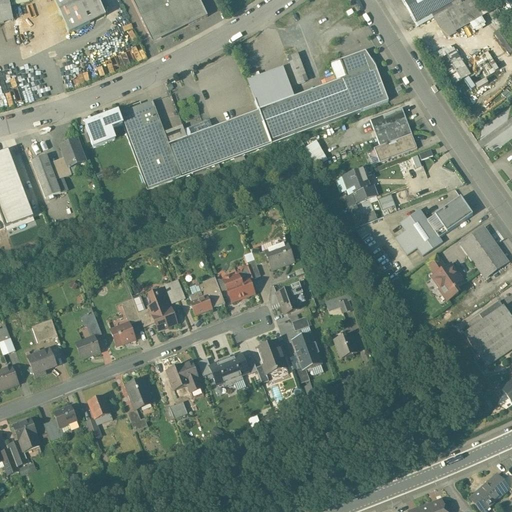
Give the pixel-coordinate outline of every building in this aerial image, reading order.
[(7,0),(0,0),(0,23),(12,20),(7,0)] [(106,16),(98,0),(51,0),(67,34),(106,16)] [(200,0),(130,0),(149,39),(185,22),(187,26),(208,16),(200,0)] [(399,0),(414,25),(456,0),(399,0)] [(479,0),(469,0),(434,19),(444,37),(487,13),(479,0)] [(511,0),(503,0),(511,16),(511,0)] [(511,44),(501,28),(492,34),(507,55),(511,51),(511,44)] [(288,51),(300,85),(310,82),(299,47),(288,51)] [(469,74),(452,48),(435,58),(451,85),(469,74)] [(153,100),(119,113),(124,125),(149,191),(389,100),(370,50),(340,62),(346,78),(170,145),(153,100)] [(404,107),(372,119),(381,146),(376,148),(381,161),(418,148),(404,107)] [(124,125),(119,113),(84,126),(94,150),(117,142),(112,129),(124,125)] [(58,146),(63,158),(67,169),(85,162),(77,140),(58,146)] [(430,148),(418,153),(421,160),(433,155),(430,148)] [(0,155),(0,217),(4,229),(31,219),(7,153),(0,155)] [(46,155),(30,162),(45,200),(61,193),(56,181),(49,163),(46,155)] [(63,158),(49,163),(56,181),(69,176),(67,169),(63,158)] [(372,166),(360,169),(364,178),(374,174),(372,166)] [(360,169),(340,177),(347,196),(353,193),(357,203),(376,196),(372,186),(367,187),(364,178),(360,169)] [(353,193),(347,196),(342,197),(347,208),(357,203),(353,193)] [(390,195),(377,200),(381,211),(394,206),(390,195)] [(459,197),(426,220),(438,238),(470,215),(459,197)] [(404,232),(394,239),(405,255),(416,248),(421,257),(441,243),(438,238),(426,220),(418,209),(398,223),(404,232)] [(483,228),(460,244),(483,278),(507,262),(483,228)] [(284,236),(270,242),(273,252),(266,254),(265,252),(264,252),(271,272),(294,263),(284,236)] [(263,264),(257,248),(250,251),(254,261),(256,266),(263,264)] [(426,263),(435,276),(446,269),(437,256),(426,263)] [(256,266),(254,261),(247,264),(248,267),(252,280),(260,277),(256,266)] [(464,285),(450,266),(446,269),(435,276),(433,278),(449,301),(459,294),(456,290),(464,285)] [(241,273),(236,275),(237,276),(232,278),(229,277),(225,278),(224,281),(223,282),(228,295),(228,294),(232,303),(254,294),(248,281),(252,280),(248,267),(242,270),(241,273)] [(192,303),(190,304),(195,317),(212,310),(211,309),(224,304),(215,279),(198,286),(203,299),(192,303)] [(198,286),(195,286),(193,285),(190,287),(189,289),(192,296),(189,297),(188,299),(190,302),(192,303),(203,299),(198,286)] [(180,287),(174,290),(178,302),(185,300),(180,287)] [(299,287),(294,289),(296,296),(302,294),(299,287)] [(292,289),(276,295),(284,315),(299,309),(292,289)] [(178,302),(174,290),(167,292),(172,305),(178,302)] [(138,314),(140,319),(145,317),(147,323),(153,320),(152,317),(168,311),(162,295),(158,297),(157,295),(151,298),(154,307),(145,311),(138,314)] [(349,295),(337,299),(339,303),(347,300),(347,301),(350,300),(349,295)] [(132,298),(138,314),(145,311),(140,298),(133,300),(133,297),(132,298)] [(132,300),(121,305),(128,325),(129,325),(140,321),(140,319),(138,314),(132,298),(132,300)] [(339,303),(337,299),(326,303),(329,311),(340,307),(339,303)] [(347,300),(339,303),(340,307),(343,314),(350,311),(347,301),(347,300)] [(482,320),(462,333),(485,368),(511,348),(511,321),(499,301),(478,315),(482,320)] [(168,311),(152,317),(153,320),(158,331),(176,324),(170,310),(168,311)] [(93,313),(85,316),(81,319),(84,327),(89,328),(88,326),(96,323),(93,313)] [(48,322),(33,327),(39,343),(54,338),(48,322)] [(96,323),(88,326),(89,328),(92,336),(100,333),(101,336),(102,336),(96,323)] [(128,325),(110,332),(116,347),(134,340),(129,325),(128,325)] [(5,326),(0,328),(0,342),(10,339),(5,326)] [(317,350),(312,334),(291,341),(296,357),(317,350)] [(350,335),(334,341),(341,360),(357,354),(350,335)] [(94,338),(76,345),(81,360),(99,353),(94,338)] [(10,339),(0,342),(0,349),(3,357),(15,352),(10,339)] [(277,342),(256,349),(262,365),(266,376),(286,369),(283,360),(277,342)] [(49,350),(34,356),(32,351),(28,352),(31,358),(27,359),(35,379),(45,375),(44,372),(56,367),(49,350)] [(322,365),(317,350),(296,357),(301,372),(322,365)] [(240,355),(225,361),(234,384),(243,381),(241,377),(247,375),(242,362),(240,355)] [(252,358),(242,362),(247,375),(257,371),(256,368),(252,358)] [(212,374),(210,367),(207,360),(197,364),(203,378),(212,374)] [(225,361),(210,367),(212,374),(217,387),(224,384),(225,388),(234,384),(225,361)] [(191,363),(182,366),(189,385),(188,385),(191,393),(201,389),(191,363)] [(262,365),(256,368),(257,371),(261,384),(269,382),(266,376),(262,365)] [(182,366),(167,372),(174,391),(188,385),(189,385),(182,366)] [(11,368),(0,372),(0,392),(18,385),(11,368)] [(511,381),(501,389),(511,405),(511,381)] [(142,382),(127,388),(134,406),(149,400),(142,382)] [(103,397),(88,403),(95,421),(97,427),(112,421),(103,397)] [(149,400),(134,406),(136,410),(151,405),(149,400)] [(183,403),(170,408),(174,419),(187,414),(183,403)] [(70,408),(54,414),(58,426),(60,429),(64,427),(76,422),(70,408)] [(136,410),(127,414),(134,433),(140,431),(137,423),(141,422),(136,410)] [(31,421),(13,428),(18,442),(19,442),(35,436),(36,436),(31,421)] [(95,421),(85,424),(91,441),(101,438),(97,427),(95,421)] [(58,426),(45,431),(50,443),(63,438),(62,435),(66,433),(64,427),(60,429),(58,426)] [(35,436),(19,442),(24,454),(40,448),(35,436)] [(18,442),(8,446),(10,450),(16,467),(17,467),(25,464),(24,462),(27,461),(24,454),(19,442),(18,442)] [(10,450),(0,453),(0,457),(2,462),(1,462),(5,471),(8,470),(10,475),(18,472),(17,467),(16,467),(10,450)] [(511,475),(507,470),(498,478),(497,476),(496,477),(508,491),(511,495),(511,475)] [(496,477),(470,500),(480,511),(482,511),(508,491),(496,477)] [(445,511),(441,501),(417,511),(417,509),(409,511),(445,511)]
